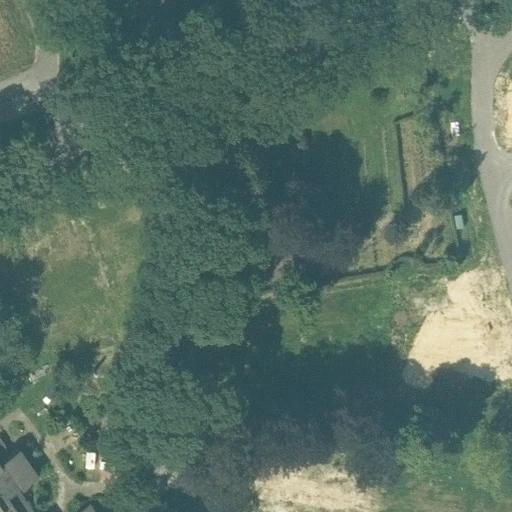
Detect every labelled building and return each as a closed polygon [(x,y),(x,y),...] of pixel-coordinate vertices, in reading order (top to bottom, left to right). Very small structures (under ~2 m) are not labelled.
[(2,22),(0,23),(0,64),(8,62),(2,48),(11,45),(3,23),(2,22)] [(72,416),(48,432),(61,452),(85,437),(72,416)] [(0,511),(94,511),(89,503),(76,511),(34,511),(17,487),(21,484),(21,485),(36,474),(18,447),(4,456),(1,451),(4,449),(5,447),(5,445),(0,437),(0,511)] [(399,511),(404,496),(405,496),(406,493),(380,486),(376,501),(374,500),(370,511),(399,511)] [(271,490),(264,511),(333,511),(334,511),(314,506),(315,504),(291,498),(292,496),(271,490)] [(404,496),(399,511),(425,511),(429,499),(412,494),(411,498),(405,496),(404,496)] [(429,499),(425,511),(454,511),(452,510),(453,505),(429,499)]
